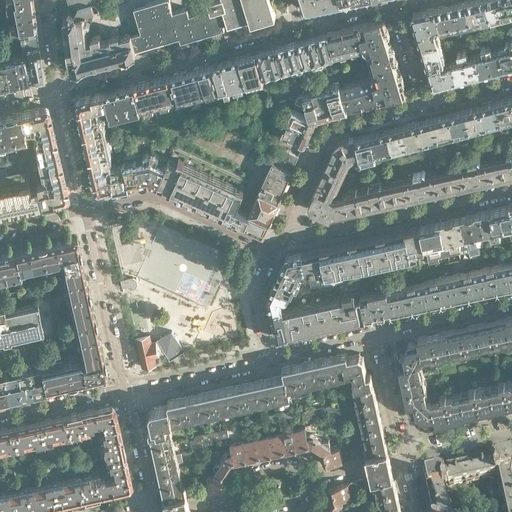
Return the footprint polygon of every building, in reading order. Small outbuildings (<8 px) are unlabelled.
[(32,0),(18,0),(4,4),(1,4),(3,9),(8,7),(9,6),(11,5),(13,15),(34,10),(32,0)] [(99,8),(96,0),(89,0),(69,5),(70,7),(66,13),(67,16),(83,12),(99,8)] [(276,15),(271,0),(210,0),(208,1),(210,8),(189,14),(187,7),(172,12),(168,0),(156,0),(146,3),(147,8),(138,11),(140,20),(138,21),(141,32),(146,31),(150,45),(179,37),(180,41),(225,28),(223,23),(227,22),(228,24),(232,23),(233,25),(235,27),(276,15)] [(342,2),(341,0),(301,0),(304,6),(304,7),(307,9),(308,9),(339,3),(342,2)] [(471,23),(464,0),(454,3),(461,25),(471,23)] [(481,20),(474,0),(466,0),(464,0),(471,23),(481,20)] [(491,18),(485,0),(474,0),(481,20),(491,18)] [(501,15),(496,0),(485,0),(491,18),(501,15)] [(511,13),(511,11),(507,0),(496,0),(501,15),(511,13)] [(461,25),(454,3),(444,5),(451,27),(461,25)] [(451,27),(444,5),(434,7),(439,25),(441,29),(451,27)] [(439,25),(434,7),(422,10),(427,26),(430,25),(435,24),(435,26),(439,25)] [(35,24),(34,10),(13,15),(16,24),(13,23),(7,25),(8,31),(17,28),(35,24)] [(427,26),(422,10),(413,12),(411,15),(417,32),(431,28),(430,25),(427,26)] [(102,40),(100,34),(92,36),(93,40),(87,41),(83,12),(67,16),(65,16),(70,57),(73,68),(102,61),(102,60),(107,59),(108,59),(136,51),(131,32),(120,35),(119,33),(111,35),(112,37),(102,40)] [(389,36),(384,20),(384,18),(359,24),(364,44),(389,36)] [(39,53),(38,43),(36,29),(35,24),(17,28),(29,78),(42,75),(39,53)] [(365,47),(364,44),(359,24),(327,32),(333,55),(363,48),(365,47)] [(29,78),(17,28),(8,31),(7,31),(8,34),(9,40),(13,58),(18,81),(29,78)] [(438,38),(436,32),(435,29),(432,31),(431,28),(417,32),(420,43),(438,38)] [(333,55),(327,32),(316,35),(323,58),(333,55)] [(0,42),(9,40),(8,34),(0,35),(0,42)] [(323,58),(316,35),(306,37),(312,60),(323,58)] [(400,71),(396,58),(389,36),(364,44),(365,47),(363,48),(367,50),(374,74),(372,76),(373,76),(373,79),(400,71)] [(312,60),(306,37),(296,40),(302,63),(312,60)] [(511,64),(511,45),(510,37),(505,39),(507,46),(500,48),(505,66),(511,64)] [(441,49),(438,38),(420,43),(424,55),(441,49)] [(302,63),(296,40),(285,43),(292,66),(302,63)] [(505,66),(500,48),(492,49),(490,42),(486,44),(493,69),(505,66)] [(292,66),(285,43),(275,46),(281,69),(292,66)] [(493,69),(486,44),(481,45),(483,52),(476,54),(481,73),(493,69)] [(281,69),(275,46),(265,48),(272,71),(281,69)] [(272,71),(265,48),(256,51),(262,74),(272,71)] [(444,58),(443,57),(441,49),(424,55),(427,67),(442,63),(441,59),(444,58)] [(481,73),(476,54),(468,56),(466,49),(462,50),(469,76),(481,73)] [(469,76),(462,50),(457,51),(459,58),(452,60),(457,79),(469,76)] [(263,78),(262,74),(256,51),(239,55),(246,80),(247,83),(263,78)] [(246,80),(239,55),(230,58),(239,88),(243,87),(241,81),(246,80)] [(18,81),(13,58),(3,60),(8,83),(18,81)] [(239,88),(230,58),(221,60),(228,85),(233,83),(235,89),(239,88)] [(0,84),(8,83),(3,60),(0,60),(0,84)] [(228,85),(221,60),(217,61),(217,62),(213,63),(212,63),(219,86),(224,84),(226,91),(230,90),(228,85)] [(457,79),(452,60),(446,62),(447,64),(443,65),(440,66),(445,82),(457,79)] [(221,92),(219,86),(212,63),(200,66),(207,89),(207,91),(215,88),(217,94),(221,92)] [(445,82),(440,66),(443,65),(442,63),(427,67),(432,83),(435,85),(435,84),(445,82)] [(207,89),(200,66),(190,69),(197,91),(207,89)] [(197,91),(190,69),(180,71),(187,94),(197,91)] [(187,94),(180,71),(170,74),(177,95),(179,102),(184,101),(182,96),(187,94)] [(406,92),(400,71),(373,79),(379,99),(406,92)] [(177,95),(170,74),(158,77),(166,104),(170,103),(168,97),(177,95)] [(379,99),(373,79),(373,76),(372,76),(340,85),(347,107),(379,99)] [(166,104),(158,77),(146,80),(152,102),(160,100),(162,105),(166,104)] [(154,107),(152,102),(146,80),(133,84),(140,105),(148,103),(150,109),(154,107)] [(347,107),(340,85),(339,82),(334,84),(334,86),(328,87),(335,111),(347,107)] [(141,108),(140,105),(133,84),(124,86),(131,111),(141,108)] [(131,111),(124,86),(123,86),(123,87),(115,89),(114,89),(121,113),(131,111)] [(335,111),(328,87),(321,89),(320,87),(316,88),(323,114),(335,111)] [(323,114),(316,88),(309,90),(310,92),(304,94),(304,92),(298,93),(292,106),(312,115),(314,116),(323,114)] [(121,113),(114,89),(105,91),(110,112),(111,116),(121,113)] [(110,112),(105,91),(91,95),(96,118),(101,117),(101,118),(104,114),(110,112)] [(281,104),(284,96),(276,94),(274,103),(281,104)] [(96,118),(91,95),(78,98),(79,99),(77,101),(82,121),(96,118)] [(511,101),(510,96),(495,100),(500,119),(511,115),(511,101)] [(500,119),(495,100),(479,104),(484,123),(500,119)] [(484,123),(479,104),(464,108),(469,127),(484,123)] [(52,128),(48,107),(47,108),(45,106),(32,108),(38,131),(52,128)] [(315,117),(314,116),(312,115),(292,106),(290,111),(292,112),(289,119),(311,129),(316,118),(315,117)] [(38,131),(32,108),(19,111),(23,132),(28,131),(32,133),(38,131)] [(469,127),(464,108),(448,112),(453,131),(469,127)] [(24,136),(23,132),(19,111),(18,111),(8,114),(14,141),(19,140),(19,137),(24,136)] [(453,131),(448,112),(433,116),(437,135),(453,131)] [(14,141),(8,114),(0,115),(0,127),(3,141),(8,140),(9,142),(14,141)] [(437,135),(433,116),(417,120),(422,139),(437,135)] [(104,129),(101,118),(101,117),(96,118),(82,121),(84,133),(104,129)] [(306,140),(311,129),(289,119),(286,125),(284,124),(282,129),(306,140)] [(422,139),(417,120),(401,124),(406,143),(422,139)] [(406,143),(401,124),(386,128),(391,147),(406,143)] [(52,128),(38,131),(32,133),(34,144),(55,139),(52,128)] [(391,147),(386,128),(370,132),(375,151),(391,147)] [(106,140),(104,129),(84,133),(87,145),(106,140)] [(375,151),(370,132),(355,136),(359,153),(359,155),(375,151)] [(359,153),(355,136),(354,137),(352,136),(349,136),(349,138),(340,140),(337,143),(334,149),(333,150),(331,153),(332,154),(331,155),(347,162),(348,159),(355,154),(359,153)] [(57,151),(55,139),(34,144),(37,155),(57,151)] [(109,152),(106,140),(87,145),(89,156),(109,152)] [(236,204),(247,180),(174,147),(169,158),(168,158),(165,164),(157,183),(238,220),(244,207),(237,204),(236,204)] [(299,155),(298,155),(284,148),(276,151),(272,161),(292,170),(299,155)] [(148,180),(152,150),(145,152),(146,155),(135,158),(135,162),(140,181),(146,180),(148,180)] [(157,183),(165,164),(156,160),(159,154),(152,150),(148,180),(151,180),(157,183)] [(60,162),(57,151),(37,155),(40,167),(60,162)] [(511,151),(507,153),(508,157),(502,158),(506,174),(511,173),(511,151)] [(112,163),(109,152),(89,156),(92,168),(108,164),(112,163)] [(292,170),(272,161),(259,155),(256,162),(269,167),(263,181),(267,183),(266,187),(261,185),(253,203),(245,200),(253,182),(248,180),(237,204),(244,207),(270,219),(292,170)] [(342,174),(347,162),(331,155),(328,162),(327,161),(325,166),(342,174)] [(506,174),(502,158),(492,160),(493,167),(490,168),(491,170),(488,171),(490,178),(496,177),(497,178),(500,177),(501,176),(506,174)] [(490,178),(488,171),(491,170),(490,168),(493,167),(492,160),(482,163),(481,161),(479,159),(476,163),(474,162),(479,182),(483,181),(483,180),(490,178)] [(40,203),(35,181),(31,161),(0,167),(0,212),(26,206),(40,203)] [(479,182),(474,162),(473,164),(469,161),(468,164),(468,166),(458,168),(460,175),(462,174),(463,176),(465,176),(467,183),(474,182),(474,183),(479,182)] [(63,174),(60,162),(40,167),(41,175),(44,174),(45,178),(49,177),(63,174)] [(140,181),(135,162),(125,164),(129,183),(140,181)] [(129,183),(125,164),(116,166),(112,164),(112,163),(108,164),(113,187),(129,183)] [(113,187),(108,164),(92,168),(97,188),(99,190),(113,187)] [(336,185),(342,174),(325,166),(323,171),(324,171),(321,178),(336,185)] [(467,183),(465,176),(463,176),(462,174),(460,175),(458,168),(447,170),(451,187),(456,185),(458,186),(461,186),(461,184),(467,183)] [(451,187),(447,170),(437,173),(438,180),(436,180),(436,182),(434,183),(435,190),(444,188),(445,189),(448,188),(448,187),(451,187)] [(435,190),(434,183),(436,182),(436,180),(438,180),(437,173),(427,175),(426,173),(424,172),(422,175),(419,174),(424,194),(429,193),(428,192),(435,190)] [(68,195),(63,174),(49,177),(54,200),(66,197),(68,195)] [(424,194),(419,174),(418,176),(414,174),(413,176),(413,178),(403,180),(405,187),(408,187),(408,188),(410,188),(412,195),(419,194),(419,195),(424,194)] [(54,200),(49,177),(45,178),(35,181),(40,203),(54,200)] [(329,196),(332,188),(335,188),(336,185),(321,178),(319,183),(317,184),(316,187),(316,188),(311,200),(309,201),(311,207),(313,207),(324,212),(331,197),(329,196)] [(412,195),(410,188),(408,188),(408,187),(405,187),(403,180),(393,182),(397,199),(402,198),(403,198),(406,198),(406,197),(412,195)] [(397,199),(393,182),(381,185),(385,203),(390,202),(389,200),(397,199)] [(385,203),(381,185),(369,188),(373,204),(380,202),(380,204),(385,203)] [(373,204),(369,188),(357,190),(361,208),(365,207),(365,206),(373,204)] [(361,208),(357,190),(348,192),(345,196),(348,209),(356,208),(356,209),(361,208)] [(348,209),(345,196),(334,198),(331,197),(324,212),(329,214),(341,211),(342,212),(345,211),(346,210),(348,209)] [(511,229),(511,211),(510,204),(490,209),(496,234),(500,233),(499,228),(505,227),(504,224),(510,223),(511,230),(511,229)] [(263,232),(270,219),(244,207),(238,220),(263,232)] [(496,234),(490,209),(480,211),(484,228),(490,227),(491,235),(496,234)] [(482,248),(478,230),(484,228),(480,211),(470,213),(477,247),(479,255),(489,253),(488,247),(482,248)] [(477,247),(470,213),(460,216),(467,250),(477,247)] [(467,250),(460,216),(420,225),(426,252),(429,266),(439,263),(438,256),(467,250)] [(356,279),(372,276),(370,269),(398,263),(399,270),(420,265),(419,259),(425,257),(424,253),(426,252),(420,225),(302,250),(306,266),(307,271),(309,279),(312,290),(283,306),(289,334),(365,317),(361,298),(362,298),(362,296),(360,297),(359,290),(358,290),(356,279)] [(79,250),(76,236),(54,241),(58,259),(59,258),(58,257),(61,256),(61,254),(79,250)] [(58,259),(54,241),(53,241),(41,244),(45,265),(50,264),(49,261),(57,260),(58,259)] [(45,265),(41,244),(28,247),(27,247),(32,266),(40,264),(41,266),(45,265)] [(32,266),(27,247),(14,250),(18,271),(24,270),(23,267),(32,266)] [(19,273),(18,271),(14,250),(0,252),(0,254),(5,276),(19,273)] [(82,264),(79,250),(61,254),(61,256),(64,268),(82,264)] [(306,266),(302,250),(286,254),(282,264),(299,272),(300,268),(306,266)] [(511,284),(511,283),(507,262),(479,268),(484,291),(493,289),(492,288),(503,286),(503,287),(511,284)] [(85,277),(82,264),(83,264),(82,264),(64,268),(66,277),(63,277),(64,282),(85,277)] [(296,278),(299,272),(282,264),(277,274),(299,284),(300,280),(296,278)] [(484,291),(479,268),(451,275),(456,297),(465,295),(464,295),(475,292),(475,293),(484,291)] [(299,284),(277,274),(272,284),(289,292),(294,294),(299,284)] [(456,297),(451,275),(423,281),(428,304),(436,302),(436,301),(447,298),(447,299),(456,297)] [(89,291),(88,286),(87,286),(85,277),(64,282),(66,292),(67,296),(89,291)] [(137,283),(137,279),(133,277),(124,279),(121,279),(123,286),(127,284),(131,287),(135,286),(137,283)] [(428,304),(423,281),(394,287),(399,310),(408,308),(408,307),(419,305),(428,304)] [(281,298),(282,295),(285,297),(287,296),(289,292),(272,284),(268,294),(271,309),(283,306),(281,298)] [(399,310),(394,287),(361,294),(362,296),(362,298),(361,298),(365,317),(374,315),(390,311),(391,312),(399,310)] [(92,302),(92,299),(90,297),(90,296),(89,291),(67,296),(68,297),(70,296),(73,309),(92,305),(91,304),(92,302)] [(43,327),(38,308),(39,308),(38,302),(5,309),(4,304),(0,301),(0,348),(13,346),(10,335),(39,328),(40,329),(41,329),(42,329),(42,328),(43,328),(43,327)] [(95,319),(94,314),(93,314),(93,313),(94,311),(94,307),(92,306),(92,305),(73,309),(75,318),(73,319),(74,324),(95,319)] [(289,334),(283,306),(271,309),(277,334),(277,335),(280,336),(289,334)] [(510,337),(505,317),(491,320),(496,343),(502,341),(503,339),(510,337)] [(63,326),(61,318),(54,320),(56,328),(63,326)] [(98,333),(98,332),(99,330),(98,327),(96,325),(96,324),(95,319),(74,324),(63,326),(56,328),(57,332),(77,328),(79,337),(98,333)] [(496,343),(491,320),(476,323),(481,344),(487,342),(489,344),(496,343)] [(481,344),(476,323),(462,327),(467,349),(473,348),(474,345),(481,344)] [(467,349),(462,327),(447,330),(451,350),(458,349),(460,351),(467,349)] [(184,350),(172,330),(157,339),(158,340),(156,341),(156,340),(151,341),(150,334),(136,337),(138,346),(143,366),(156,363),(155,356),(159,355),(166,353),(170,360),(185,350),(185,349),(184,350)] [(451,350),(447,330),(432,333),(437,356),(444,354),(445,352),(451,350)] [(101,343),(101,339),(99,338),(98,333),(79,337),(77,338),(78,342),(80,342),(82,350),(101,346),(100,345),(101,343)] [(437,356),(432,333),(418,336),(422,357),(429,355),(431,357),(437,356)] [(422,357),(418,336),(416,337),(416,339),(408,341),(409,345),(404,353),(400,354),(402,362),(399,363),(399,365),(419,360),(421,357),(422,357)] [(104,360),(101,346),(82,350),(85,363),(85,364),(104,360)] [(366,372),(363,359),(363,358),(364,357),(364,356),(364,355),(363,355),(363,354),(362,355),(360,354),(360,353),(360,352),(359,352),(358,352),(357,353),(357,354),(356,354),(349,356),(348,356),(348,355),(348,354),(348,353),(347,353),(347,352),(346,351),(342,351),(342,353),(346,373),(352,372),(353,376),(351,377),(354,386),(373,382),(371,374),(371,373),(371,372),(370,372),(369,372),(369,373),(368,373),(367,373),(367,372),(366,372)] [(346,373),(342,353),(313,360),(317,379),(324,378),(324,380),(340,377),(339,374),(346,373)] [(85,379),(81,362),(80,361),(72,362),(72,360),(67,362),(71,382),(77,381),(79,382),(82,381),(83,379),(85,379)] [(107,374),(104,360),(85,364),(85,363),(82,363),(81,362),(85,379),(107,374)] [(317,379),(313,360),(289,365),(288,364),(283,365),(282,366),(283,370),(284,370),(285,373),(288,388),(311,383),(310,381),(317,379)] [(426,384),(424,373),(423,372),(421,373),(419,360),(399,365),(401,371),(400,373),(401,376),(402,377),(405,389),(404,391),(404,394),(406,395),(408,402),(427,398),(424,385),(426,385),(426,384)] [(71,382),(67,362),(62,363),(63,365),(55,366),(59,385),(60,385),(62,386),(65,385),(67,383),(71,382)] [(46,388),(41,367),(34,369),(34,366),(28,368),(29,370),(33,390),(37,390),(41,390),(44,388),(46,388)] [(59,385),(55,366),(47,368),(46,366),(41,367),(46,388),(59,385)] [(33,390),(29,370),(22,372),(21,369),(16,370),(16,373),(21,393),(25,392),(28,392),(32,391),(33,390)] [(21,393),(16,373),(9,374),(9,372),(3,373),(4,375),(8,396),(12,395),(16,395),(19,394),(21,393)] [(290,395),(288,388),(285,373),(279,374),(279,375),(226,387),(231,408),(290,395)] [(8,396),(4,375),(0,376),(0,397),(3,398),(7,396),(8,396)] [(373,382),(354,386),(352,387),(353,395),(355,395),(357,400),(376,395),(373,382)] [(510,404),(505,382),(498,383),(497,385),(491,387),(495,407),(510,404)] [(231,408),(226,387),(197,393),(202,415),(231,408)] [(495,407),(491,387),(484,388),(482,387),(476,388),(481,411),(495,407)] [(481,411),(476,388),(469,389),(468,392),(461,393),(466,414),(481,411)] [(202,415),(197,393),(168,399),(168,400),(169,403),(172,418),(173,421),(202,415)] [(466,414),(461,393),(455,395),(453,393),(446,395),(451,417),(466,414)] [(378,409),(376,395),(357,400),(354,400),(356,408),(358,408),(360,413),(378,409)] [(451,417),(446,395),(440,396),(439,398),(432,400),(436,418),(434,418),(434,421),(451,417)] [(436,418),(432,400),(430,400),(427,398),(408,402),(408,404),(411,404),(412,411),(413,412),(416,411),(424,416),(425,420),(434,418),(436,418)] [(169,403),(155,407),(153,406),(152,406),(151,406),(151,407),(152,408),(150,410),(149,410),(149,411),(149,412),(150,413),(151,414),(153,425),(153,426),(150,426),(150,427),(149,427),(150,431),(169,427),(167,419),(172,418),(169,403)] [(118,424),(115,407),(114,406),(111,404),(110,404),(93,408),(96,423),(98,428),(103,427),(118,424)] [(340,421),(340,417),(338,412),(337,407),(335,406),(333,408),(331,409),(329,409),(330,413),(333,427),(337,426),(336,421),(340,421)] [(330,413),(329,409),(326,410),(321,411),(320,407),(301,411),(303,419),(330,413)] [(96,423),(93,408),(79,411),(84,432),(89,431),(89,428),(93,427),(92,424),(96,423)] [(378,409),(360,413),(357,413),(359,422),(361,421),(362,426),(381,422),(378,409)] [(84,432),(79,411),(66,414),(71,435),(84,432)] [(287,416),(286,411),(267,415),(268,421),(287,416)] [(71,435),(66,414),(39,420),(44,441),(71,435)] [(261,422),(260,417),(241,421),(242,426),(261,422)] [(44,441),(39,420),(12,426),(17,447),(44,441)] [(381,422),(362,426),(360,427),(362,435),(364,434),(365,439),(384,435),(381,422)] [(122,438),(118,424),(103,427),(104,432),(101,433),(102,437),(100,438),(101,443),(122,438)] [(0,450),(17,447),(12,426),(0,428),(0,450)] [(172,440),(171,435),(173,435),(171,427),(169,427),(150,431),(153,445),(172,440)] [(229,436),(227,427),(219,429),(221,437),(229,436)] [(309,446),(306,433),(305,428),(300,429),(300,431),(293,433),(297,449),(309,446)] [(221,437),(219,429),(211,431),(213,439),(221,437)] [(213,439),(211,431),(204,433),(206,441),(213,439)] [(297,449),(293,433),(286,434),(286,432),(280,433),(284,452),(297,449)] [(331,449),(329,439),(323,440),(310,432),(306,433),(309,446),(312,446),(322,452),(322,451),(331,449)] [(206,441),(204,433),(196,434),(194,437),(202,441),(206,441)] [(284,452),(280,433),(275,434),(275,437),(268,438),(272,455),(284,452)] [(387,448),(384,435),(365,439),(366,444),(364,445),(366,453),(387,448)] [(205,456),(202,441),(194,437),(193,439),(194,444),(195,449),(196,452),(200,452),(201,457),(205,456)] [(125,453),(122,438),(101,443),(104,458),(125,453)] [(272,455),(268,438),(261,440),(261,438),(255,439),(260,457),(272,455)] [(260,457),(255,439),(250,440),(251,442),(243,444),(247,460),(260,457)] [(175,454),(174,449),(176,448),(174,440),(172,440),(153,445),(156,458),(175,454)] [(247,460),(243,444),(236,445),(236,443),(231,444),(232,450),(235,463),(247,460)] [(344,460),(343,454),(341,455),(339,447),(331,449),(322,451),(322,452),(324,461),(323,461),(323,462),(323,463),(324,463),(344,460)] [(390,461),(388,453),(387,448),(366,453),(369,466),(372,479),(393,474),(390,461)] [(235,463),(232,450),(228,451),(220,463),(214,465),(216,474),(225,472),(226,473),(232,464),(235,463)] [(360,458),(359,451),(351,452),(352,459),(360,458)] [(128,467),(125,453),(104,458),(105,462),(108,462),(109,466),(112,466),(113,471),(128,467)] [(178,467),(177,462),(179,461),(177,453),(175,454),(156,458),(159,471),(178,467)] [(511,470),(511,453),(511,454),(510,454),(509,455),(508,456),(502,457),(500,456),(498,458),(495,460),(492,459),(481,462),(486,480),(496,478),(497,476),(499,477),(498,473),(511,470)] [(486,480),(481,462),(455,467),(460,486),(486,480)] [(181,480),(180,475),(182,475),(180,466),(178,467),(159,471),(162,484),(181,480)] [(132,484),(128,467),(113,471),(114,476),(108,477),(112,492),(129,488),(130,488),(132,485),(132,484)] [(460,486),(455,467),(445,470),(442,472),(439,471),(437,470),(436,472),(426,474),(425,474),(424,473),(423,474),(423,475),(424,476),(424,477),(427,489),(445,485),(446,487),(446,486),(450,488),(460,486)] [(511,498),(511,470),(498,473),(499,477),(504,500),(511,498)] [(228,482),(226,473),(225,472),(216,474),(208,476),(210,484),(208,484),(209,490),(228,484),(229,484),(230,484),(230,483),(229,482),(228,482)] [(112,492),(108,477),(104,478),(104,475),(99,476),(99,473),(94,474),(98,495),(112,492)] [(98,495),(94,474),(80,477),(85,498),(98,495)] [(396,488),(393,474),(372,479),(374,487),(376,487),(377,492),(396,488)] [(85,498),(80,477),(53,483),(58,504),(85,498)] [(366,484),(364,477),(356,479),(358,487),(366,484)] [(186,493),(184,484),(182,485),(181,480),(162,484),(165,497),(186,493)] [(349,496),(348,488),(350,487),(349,482),(329,488),(329,489),(329,490),(330,490),(332,498),(333,499),(342,497),(349,496)] [(58,504),(53,483),(26,489),(31,510),(58,504)] [(202,492),(200,485),(192,488),(194,495),(202,492)] [(449,501),(447,492),(445,491),(446,489),(445,488),(446,487),(445,485),(427,489),(431,509),(439,508),(438,504),(449,501)] [(399,501),(396,488),(377,492),(375,492),(377,501),(379,500),(380,505),(399,501)] [(21,511),(31,510),(26,489),(0,494),(0,499),(2,511),(21,511)] [(190,511),(189,505),(187,498),(186,493),(165,497),(168,510),(168,511),(190,511)] [(336,509),(343,502),(342,497),(333,499),(332,498),(329,503),(330,503),(332,510),(336,509)] [(379,511),(397,511),(401,509),(399,501),(380,505),(380,506),(377,509),(379,511)] [(451,511),(449,501),(438,504),(439,508),(431,509),(432,511),(451,511)] [(331,511),(332,510),(330,503),(329,503),(309,507),(309,508),(306,511),(305,511),(331,511)]
